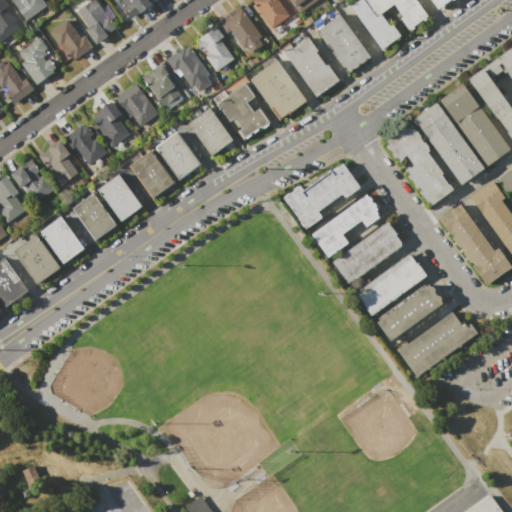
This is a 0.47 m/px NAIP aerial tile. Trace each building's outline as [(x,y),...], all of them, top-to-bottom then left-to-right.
[(0,0),(7,0),(24,23),(0,39),(0,0)] [(43,0),(46,4),(24,20),(9,0),(43,0)] [(94,44),(83,29),(88,26),(76,9),(89,0),(93,0),(114,29),(94,44)] [(112,0),(145,0),(149,5),(127,20),(112,0)] [(277,0),(289,16),(281,22),(284,27),(275,34),(251,0),(277,0)] [(314,0),(297,12),(288,0),(314,0)] [(355,0),(413,0),(425,16),(406,29),(397,17),(400,15),(392,4),(379,13),(387,24),(389,22),(398,35),(379,49),(348,5),(355,0)] [(430,0),(437,9),(449,0),(430,0)] [(217,21),(238,6),(260,37),(239,52),(217,21)] [(368,56),(344,72),(315,31),(338,14),(368,56)] [(69,59),(49,31),(67,19),(80,37),(82,35),(91,47),(74,59),(72,57),(69,59)] [(215,72),(204,57),(208,54),(205,49),(200,54),(196,48),(198,47),(195,43),(198,40),(197,39),(215,26),(224,38),(221,40),(234,58),(215,72)] [(18,51),(39,37),(47,48),(43,50),(46,54),(41,57),(44,61),(48,58),(55,69),(35,83),(20,62),(24,59),(18,51)] [(307,37),(337,80),(314,96),(283,53),(307,37)] [(164,59),(182,46),(184,49),(187,46),(207,74),(190,86),(182,75),(178,78),(175,73),(174,74),(164,59)] [(511,142),(466,79),(511,47),(511,48),(511,142)] [(307,100),(278,121),(248,80),(277,59),(307,100)] [(10,105),(0,91),(0,60),(1,60),(4,63),(8,60),(22,80),(25,78),(33,89),(10,105)] [(140,76),(160,61),(170,74),(167,76),(182,97),(164,110),(140,76)] [(436,100),(460,82),(507,148),(483,166),(436,100)] [(215,103),(243,83),(252,96),(244,102),(252,113),(258,108),(267,122),(241,140),(234,130),(239,127),(232,117),(228,121),(215,103)] [(115,98),(135,84),(156,113),(139,125),(132,115),(129,117),(115,98)] [(112,100),(120,112),(118,114),(131,131),(110,146),(91,119),(95,116),(93,114),(103,107),(102,105),(106,102),(107,104),(112,100)] [(458,184),(411,118),(433,103),(480,168),(458,184)] [(232,140),(210,155),(187,124),(209,108),(232,140)] [(105,152),(88,164),(76,147),(72,149),(63,137),(80,124),(82,127),(85,125),(92,134),(88,136),(91,140),(95,138),(105,152)] [(381,140),(405,124),(451,188),(427,205),(381,140)] [(175,133),(198,165),(177,179),(155,147),(175,133)] [(39,155),(47,149),(46,147),(58,139),(68,153),(64,155),(77,173),(59,187),(48,172),(53,168),(50,164),(45,167),(42,163),(44,161),(39,155)] [(173,182),(152,197),(129,166),(151,151),(173,182)] [(10,173),(31,158),(39,169),(35,172),(38,177),(42,174),(53,189),(32,204),(10,173)] [(282,196),(298,184),(303,191),(341,163),(359,187),(343,198),(340,194),(317,211),(320,215),(303,227),(282,196)] [(498,177),(511,166),(511,192),(510,190),(506,193),(500,184),(502,182),(498,177)] [(117,174),(140,207),(120,221),(97,189),(117,174)] [(0,180),(7,175),(19,191),(14,194),(26,211),(8,224),(0,213),(0,180)] [(511,259),(468,197),(491,181),(507,204),(506,205),(511,213),(511,259)] [(115,224),(93,240),(70,208),(92,192),(115,224)] [(309,233),(364,194),(379,215),(363,226),(358,220),(340,233),(346,241),(325,256),(309,233)] [(437,220),(460,204),(493,251),(496,249),(509,266),(483,284),(471,267),(474,265),(470,260),(468,262),(461,252),(463,250),(460,245),(457,247),(450,237),(452,235),(449,231),(446,233),(437,220)] [(59,217),(83,249),(62,264),(38,232),(59,217)] [(346,283),(330,261),(386,221),(402,244),(346,283)] [(58,267),(34,284),(11,252),(35,234),(58,267)] [(426,275),(370,315),(355,294),(362,289),(361,288),(408,254),(415,264),(417,263),(426,275)] [(0,259),(3,257),(26,290),(3,307),(0,302),(0,259)] [(374,321),(428,282),(442,302),(388,341),(374,321)] [(394,347),(455,304),(476,332),(414,376),(394,347)] [(22,471),(33,466),(39,482),(28,487),(22,471)] [(210,511),(200,495),(185,504),(189,511),(210,511)] [(466,511),(489,496),(500,511),(466,511)]
